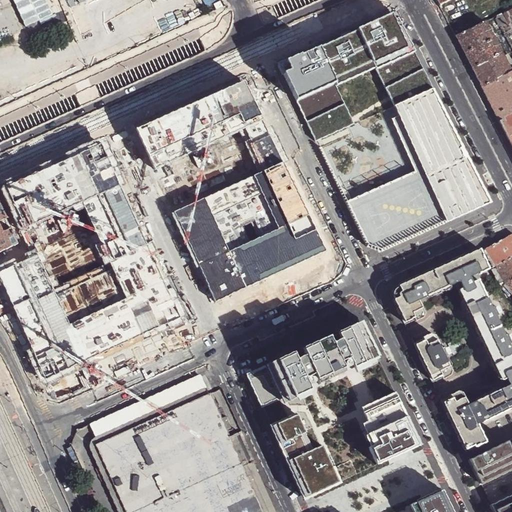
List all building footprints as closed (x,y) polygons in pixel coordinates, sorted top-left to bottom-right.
[(511,2),(503,8),(505,11),(511,7),(511,2)] [(493,38),(511,29),(511,7),(505,11),(484,22),(493,38)] [(393,106),(432,89),(395,17),(389,15),(287,60),(282,73),(315,141),(353,124),(336,85),(375,68),(393,106)] [(463,54),(493,38),(484,22),(455,37),(456,40),(462,50),(463,54)] [(511,29),(493,38),(501,53),(503,51),(511,46),(511,29)] [(501,53),(493,38),(463,54),(468,62),(471,68),(501,53)] [(511,46),(503,51),(511,54),(511,46)] [(511,72),(501,53),(471,68),(476,78),(481,87),(511,72)] [(511,71),(511,72),(481,87),(486,98),(495,115),(498,122),(511,114),(511,71)] [(216,303),(327,250),(249,89),(234,84),(145,124),(141,137),(155,169),(245,128),(264,170),(174,211),(216,303)] [(393,106),(428,174),(348,209),(366,246),(380,252),(459,216),(490,202),(432,89),(393,106)] [(511,114),(498,122),(511,148),(511,114)] [(32,257),(0,269),(0,277),(45,378),(181,317),(101,143),(6,186),(22,222),(18,224),(32,257)] [(0,250),(17,242),(11,228),(3,230),(0,222),(0,220),(6,217),(0,204),(0,250)] [(6,217),(0,220),(0,222),(3,230),(11,228),(6,217)] [(511,233),(486,248),(495,265),(511,256),(511,233)] [(450,396),(451,398),(444,402),(442,403),(453,427),(465,450),(473,445),(475,447),(485,442),(477,424),(482,422),(483,423),(511,408),(511,355),(508,345),(509,344),(505,336),(503,337),(494,317),(496,317),(491,308),(490,309),(476,281),(471,284),(467,278),(473,275),(478,273),(479,274),(487,269),(478,250),(416,277),(407,281),(398,285),(392,299),(393,303),(400,318),(403,323),(405,322),(412,319),(414,321),(421,318),(423,313),(418,300),(423,297),(424,298),(448,287),(449,286),(453,284),(458,282),(461,288),(457,290),(500,381),(502,382),(502,381),(506,380),(509,387),(504,389),(503,390),(501,389),(475,402),(474,403),(468,405),(462,394),(457,391),(450,396)] [(511,256),(495,265),(505,283),(511,279),(511,256)] [(473,275),(467,278),(471,284),(476,281),(473,275)] [(248,374),(261,404),(285,394),(287,400),(310,390),(305,378),(314,374),(318,384),(345,372),(341,362),(349,358),(354,367),(378,356),(361,323),(248,374)] [(414,345),(431,381),(433,380),(440,376),(442,379),(450,376),(451,371),(445,358),(446,357),(442,349),(441,350),(435,336),(428,334),(422,337),(423,340),(416,344),(414,345)] [(127,511),(97,444),(154,420),(208,397),(205,389),(199,391),(192,377),(134,402),(141,416),(92,437),(89,442),(89,447),(118,511),(127,511)] [(420,445),(395,391),(360,407),(367,422),(368,421),(378,442),(368,447),(376,465),(420,445)] [(261,511),(241,467),(208,397),(154,420),(97,444),(127,511),(261,511)] [(271,425),(304,497),(338,482),(321,445),(307,451),(300,434),(304,432),(296,414),(271,425)] [(251,457),(240,432),(230,436),(241,460),(244,462),(247,462),(250,460),(251,457)] [(482,485),(511,470),(511,450),(511,451),(508,442),(470,461),(482,485)] [(254,461),(241,467),(261,511),(277,511),(256,463),(254,461)] [(452,511),(442,490),(409,505),(412,511),(452,511)] [(511,511),(511,496),(492,506),(494,511),(511,511)]
